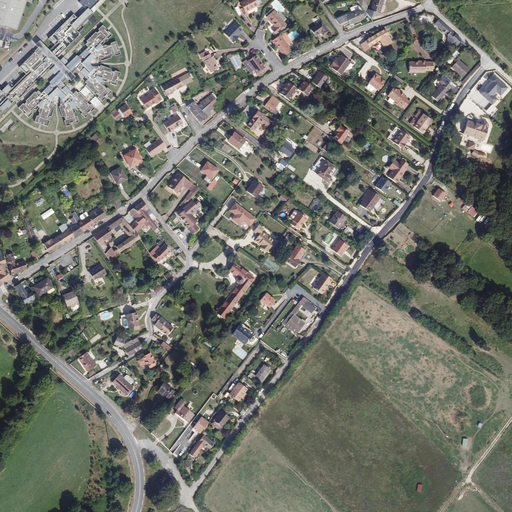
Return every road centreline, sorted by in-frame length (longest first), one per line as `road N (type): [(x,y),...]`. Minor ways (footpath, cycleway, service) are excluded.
road 1 (residential): [(428,6),(485,57),(397,216),(182,497),(157,450),(132,447)]
road 2 (residential): [(82,384),(141,352),(150,335),(148,311),(189,266),(142,195)]
road 3 (residential): [(142,195),(214,120),(281,73)]
road 4 (residential): [(0,290),(142,195)]
road 5 (residential): [(281,73),(428,6)]
